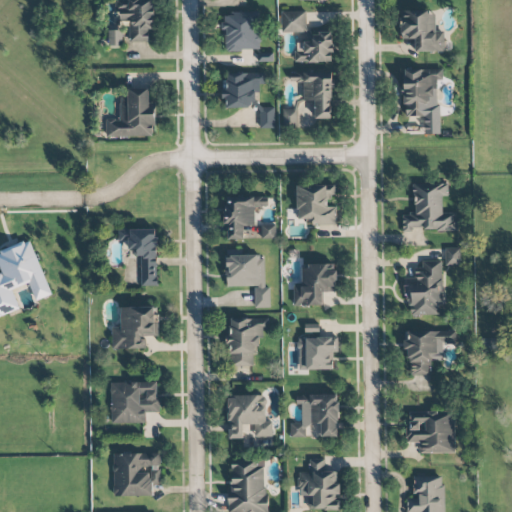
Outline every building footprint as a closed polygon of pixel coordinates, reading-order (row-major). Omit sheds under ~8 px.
[(152,42),(152,0),(117,0),(118,20),(129,20),(129,42),(152,42)] [(281,32),(306,32),(306,11),(280,11),(281,32)] [(436,12),(402,11),(401,39),(415,39),(415,52),(444,52),(444,31),(436,31),(436,12)] [(260,13),(224,13),(224,50),(260,51),(260,13)] [(121,30),(107,31),(108,47),(122,46),(121,30)] [(333,62),(332,32),(305,33),(305,40),(295,41),(295,63),(333,62)] [(428,117),(428,100),(437,100),(437,81),(443,81),(443,69),(404,69),(404,117),(428,117)] [(264,72),(224,74),(225,100),(226,100),(226,108),(258,107),(257,85),(265,85),(264,72)] [(315,119),(332,119),(332,72),(291,73),(291,82),(304,82),(304,101),(315,101),(315,119)] [(128,89),(128,99),(119,100),(120,121),(106,121),(107,137),(153,137),(152,89),(128,89)] [(274,128),(274,107),(259,108),(260,128),(274,128)] [(297,110),(283,109),(283,125),(297,126),(297,110)] [(412,182),(414,214),(402,214),(403,232),(412,231),(457,229),(456,213),(443,213),(442,196),(448,196),(447,180),(412,182)] [(311,225),(337,225),(336,206),(328,206),(328,197),(335,196),(335,184),(296,185),(297,219),(311,219),(311,225)] [(244,240),(244,226),(255,226),(255,207),(268,207),(268,197),(225,196),(225,224),(228,224),(228,239),(244,240)] [(276,239),(276,224),(261,225),(262,239),(276,239)] [(141,287),(157,286),(157,229),(118,229),(118,240),(131,240),(131,257),(141,257),(141,287)] [(51,295),(31,240),(0,251),(0,268),(2,273),(0,273),(0,316),(20,309),(12,289),(29,282),(36,300),(51,295)] [(460,248),(445,248),(445,266),(461,266),(460,248)] [(255,286),(255,308),(270,308),(269,288),(265,288),(265,256),(240,256),(240,250),(225,250),(225,287),(255,286)] [(441,260),(422,261),(422,272),(414,272),(414,279),(406,279),(407,317),(442,315),(441,260)] [(323,306),(323,292),(337,292),(336,270),(332,270),(332,265),(302,265),(302,285),(293,285),(294,306),(323,306)] [(112,349),(146,349),(146,341),(142,341),(142,336),(158,336),(157,307),(121,307),(121,327),(112,327),(112,349)] [(269,318),(228,318),(228,366),(255,366),(256,338),(263,338),(263,331),(269,331),(269,318)] [(408,375),(431,375),(430,361),(443,360),(443,345),(456,344),(455,331),(407,332),(408,375)] [(337,337),(297,338),(298,370),(334,369),(333,351),(338,351),(337,337)] [(481,353),(502,354),(503,339),(482,338),(481,353)] [(110,383),(111,424),(146,423),(145,413),(159,412),(158,382),(110,383)] [(228,439),(244,439),(243,425),(254,425),(255,437),(273,437),(272,422),(266,422),(265,395),(227,396),(228,439)] [(338,437),(337,395),(296,395),(296,405),(301,405),(301,423),(290,423),(290,438),(305,437),(305,425),(321,425),(321,437),(338,437)] [(420,453),(455,453),(454,411),(408,412),(409,443),(419,442),(420,453)] [(152,497),(152,483),(160,483),(160,454),(114,453),(113,496),(152,497)] [(298,472),(298,490),(308,490),(308,510),(340,510),(340,497),(340,484),(336,484),(336,472),(325,471),(325,459),(309,459),(309,472),(298,472)] [(265,511),(266,462),(230,461),(229,511),(265,511)] [(407,511),(444,511),(444,476),(414,476),(414,499),(407,499),(407,511)]
